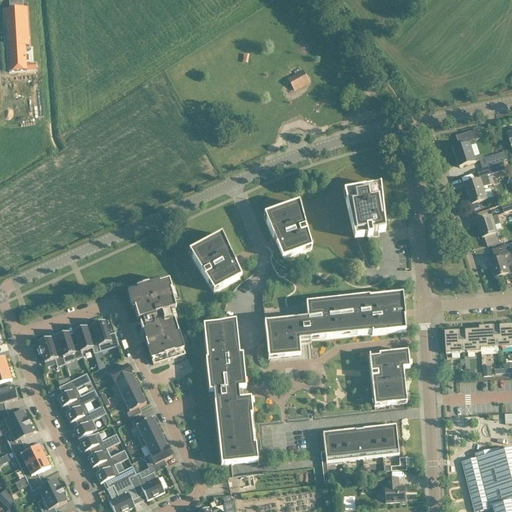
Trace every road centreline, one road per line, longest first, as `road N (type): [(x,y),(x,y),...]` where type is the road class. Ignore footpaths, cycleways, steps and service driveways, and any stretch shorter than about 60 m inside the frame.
road 1 (unclassified): [(0,288),(326,144),(392,128)]
road 2 (residential): [(11,333),(114,304),(199,492),(161,511)]
road 3 (unclassified): [(435,511),(421,301)]
road 4 (residential): [(11,333),(92,511)]
road 5 (unclassified): [(421,301),(392,128)]
road 6 (unclassified): [(392,128),(511,103)]
